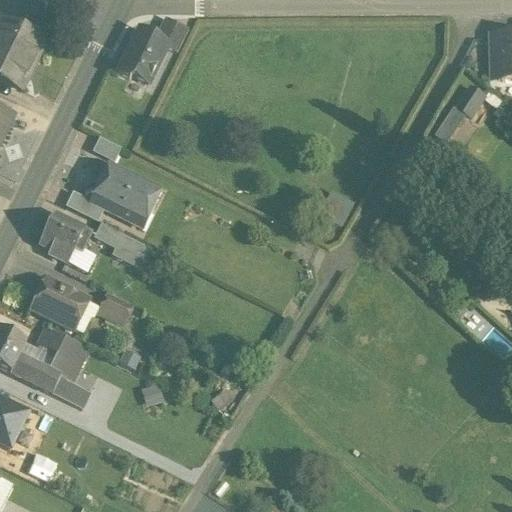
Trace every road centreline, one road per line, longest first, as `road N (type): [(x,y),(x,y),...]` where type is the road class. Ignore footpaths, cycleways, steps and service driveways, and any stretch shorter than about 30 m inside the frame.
road 1 (residential): [(511,11),(121,6)]
road 2 (secondary): [(0,261),(121,6)]
road 3 (residential): [(0,4),(121,6)]
